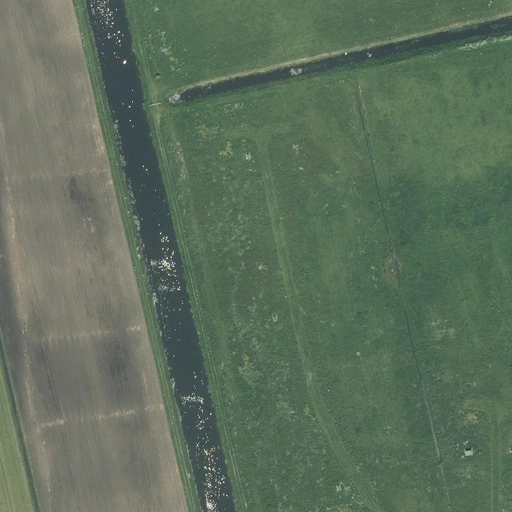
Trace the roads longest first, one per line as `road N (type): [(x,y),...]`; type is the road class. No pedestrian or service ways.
road 1 (track): [(129,0),(246,511)]
road 2 (track): [(77,0),(193,511)]
